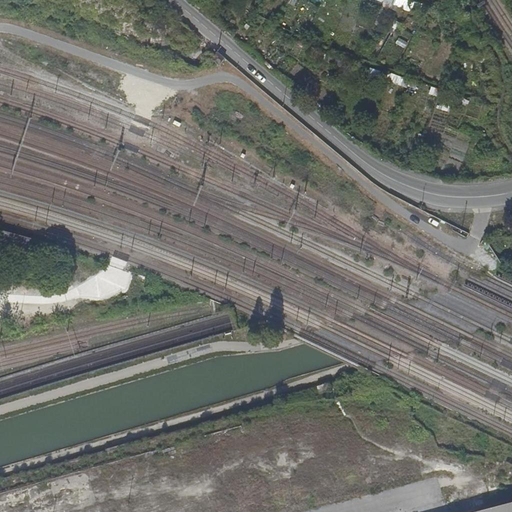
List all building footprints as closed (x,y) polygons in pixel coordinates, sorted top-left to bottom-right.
[(408,1),(404,0),(385,0),(385,2),(405,9),(408,1)] [(439,12),(428,8),(426,13),(437,17),(439,12)] [(254,24),(257,18),(251,15),(248,20),(254,24)] [(254,26),(247,23),(242,33),(248,38),(254,26)] [(223,59),(215,52),(209,59),(217,65),(223,59)] [(334,62),(335,56),(327,53),(325,59),(334,62)] [(377,83),(381,69),(370,65),(366,79),(377,83)] [(400,75),(390,71),(387,79),(397,83),(400,75)] [(451,105),(443,102),(441,110),(449,112),(451,105)] [(410,131),(412,124),(401,120),(399,127),(410,131)] [(0,246),(27,254),(30,242),(0,233),(0,246)] [(315,387),(317,394),(329,391),(327,383),(326,376),(324,377),(325,384),(316,387),(314,380),(312,380),(315,387)]
